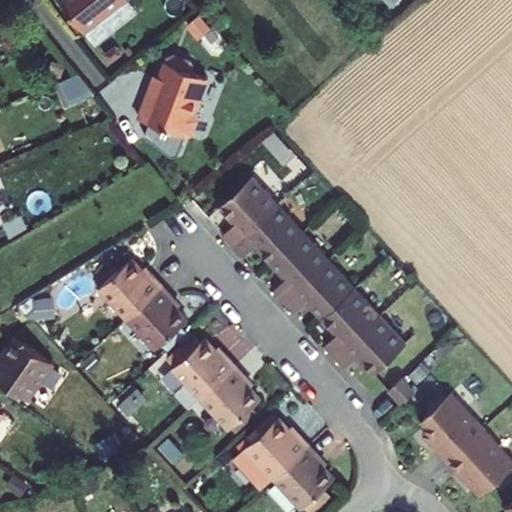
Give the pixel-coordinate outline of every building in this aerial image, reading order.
[(54,0),(79,31),(117,0),(54,0)] [(376,0),(386,10),(396,0),(376,0)] [(201,31),(189,16),(178,26),(190,40),(201,31)] [(191,121),(188,115),(201,80),(158,65),(149,93),(144,91),(134,122),(180,138),(187,135),(191,121)] [(84,69),(63,77),(72,99),(92,92),(84,69)] [(315,345),(339,371),(351,360),(364,375),(398,342),(373,315),(241,178),(209,209),(224,225),(212,235),(234,259),(246,248),(276,280),(265,292),(285,314),(297,303),(327,335),(315,345)] [(93,291),(122,321),(157,289),(148,279),(144,284),(136,276),(123,263),(93,291)] [(136,276),(144,284),(148,279),(144,274),(141,271),(136,276)] [(122,321),(151,352),(182,325),(169,311),(163,305),(167,300),(157,289),(122,321)] [(163,305),(169,311),(174,305),(171,303),(167,300),(163,305)] [(166,367),(195,398),(232,365),(221,353),(215,359),(208,351),(197,340),(166,367)] [(0,358),(0,377),(34,401),(58,365),(22,341),(7,363),(0,358)] [(208,351),(215,359),(221,353),(214,346),(208,351)] [(195,398),(224,429),(255,400),(241,386),(234,378),(240,373),(232,365),(195,398)] [(234,378),(241,386),(247,380),(240,373),(234,378)] [(379,387),(394,403),(408,392),(390,376),(379,387)] [(440,460),(476,425),(466,414),(464,416),(442,392),(417,415),(413,418),(425,431),(418,437),(431,450),(440,460)] [(238,443),(267,474),(305,440),(295,430),(289,436),(282,428),(270,414),(238,443)] [(282,428),(289,436),(295,430),(288,422),(282,428)] [(487,437),(476,425),(440,460),(449,470),(451,471),(453,470),(462,480),(465,480),(469,485),(468,486),(474,493),(486,482),(507,462),(485,438),(487,437)] [(267,474),(297,505),(328,476),(315,463),(310,458),(315,451),(305,440),(267,474)] [(310,458),(315,463),(321,457),(315,451),(310,458)] [(511,511),(511,498),(500,503),(503,511),(511,511)] [(182,511),(176,500),(155,511),(182,511)]
